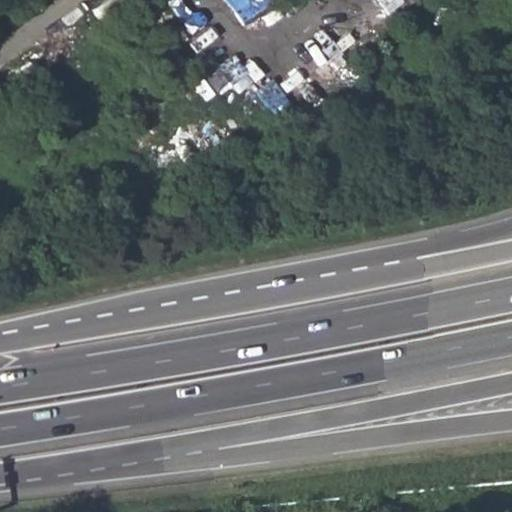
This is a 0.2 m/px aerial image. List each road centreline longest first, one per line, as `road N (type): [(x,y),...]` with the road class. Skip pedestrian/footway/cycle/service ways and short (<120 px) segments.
road 1 (motorway): [(511,294),(0,385)]
road 2 (motorway): [(0,429),(511,338)]
road 3 (motorway): [(414,270),(0,344)]
road 4 (motorway): [(205,441),(511,381)]
road 5 (motorway): [(205,441),(245,454),(511,424)]
road 6 (motorway): [(0,472),(205,441)]
